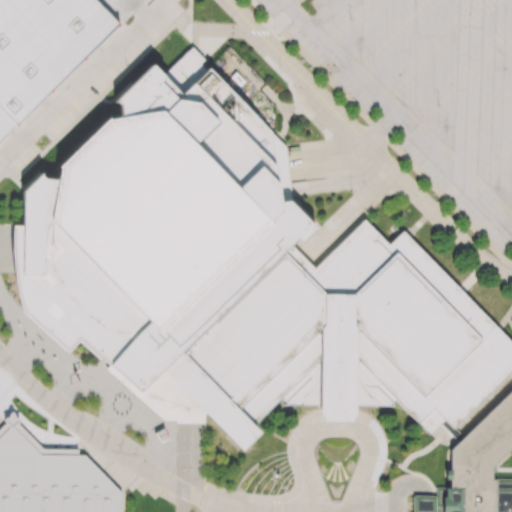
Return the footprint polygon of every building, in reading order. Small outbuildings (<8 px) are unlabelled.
[(152,64),(113,100),(118,105),(118,118),(106,119),(58,167),(56,180),(43,179),(40,175),(23,192),(22,229),(15,229),(14,249),(15,268),(18,287),(24,311),(68,351),(78,339),(110,365),(106,370),(163,421),(176,421),(176,423),(205,423),(204,414),(241,451),(260,433),(254,428),(278,405),(320,406),(355,406),(389,406),(395,400),(430,435),(444,421),(453,429),(511,370),(511,343),(403,231),(388,245),(364,221),(314,269),(294,250),(299,244),(315,228),(290,203),(286,147),(274,134),(211,67),(192,47),(163,75),(152,64)] [(511,389),(449,452),(449,487),(436,487),(436,496),(436,511),(511,511),(511,479),(491,479),(492,468),(511,448),(511,389)] [(323,422),(351,422),(351,417),(354,417),(355,406),(320,406),(320,416),(323,416),(323,422)] [(0,511),(124,511),(124,496),(82,450),(46,450),(13,417),(0,430),(0,511)] [(413,511),(413,496),(436,496),(436,511),(413,511)]
